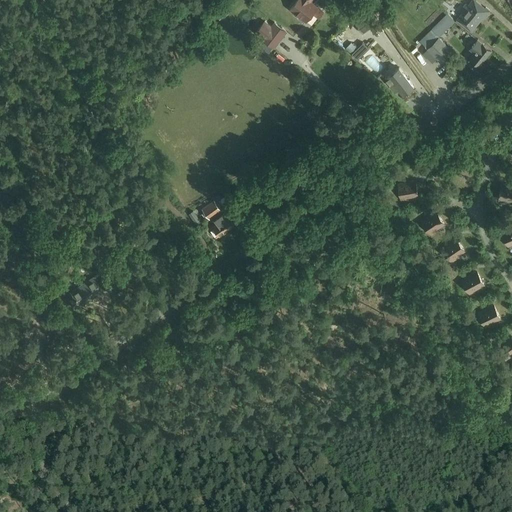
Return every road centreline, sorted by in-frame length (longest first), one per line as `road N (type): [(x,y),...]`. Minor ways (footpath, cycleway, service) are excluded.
road 1 (tertiary): [(0,420),(511,65)]
road 2 (track): [(49,0),(60,48),(92,104),(150,187),(184,217),(217,273)]
road 3 (track): [(0,242),(38,308),(42,411)]
